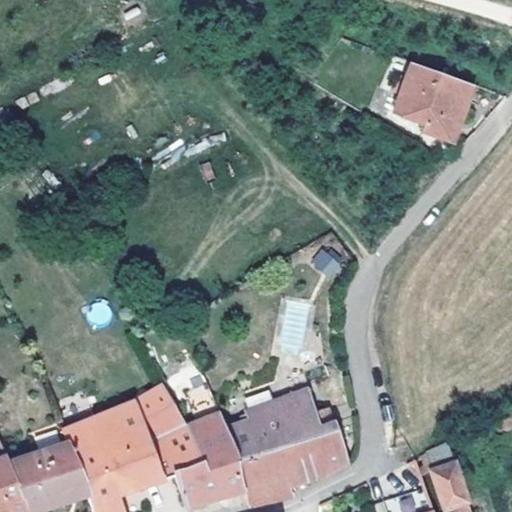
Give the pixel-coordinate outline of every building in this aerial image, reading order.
[(470,84),(411,63),(393,113),(425,125),(423,131),(449,141),(470,84)] [(310,262),(331,280),(343,265),(323,248),(310,262)] [(65,427),(65,442),(84,489),(86,494),(91,511),(159,511),(154,475),(167,473),(165,461),(183,458),(177,436),(163,384),(132,400),(65,427)] [(250,423),(227,427),(246,504),(292,495),(290,486),(302,481),(320,475),(349,461),(335,420),(333,422),(321,426),(316,410),(309,389),(245,413),(250,423)] [(328,407),(316,410),(321,426),(333,422),(328,407)] [(183,458),(165,461),(167,473),(154,475),(159,511),(192,511),(197,511),(246,504),(227,427),(220,412),(177,436),(183,458)] [(511,427),(511,413),(479,430),(484,440),(511,427)] [(17,458),(9,461),(28,511),(30,511),(54,504),(71,499),(69,494),(84,489),(65,442),(17,458)] [(426,454),(432,470),(445,509),(453,505),(467,498),(448,444),(426,454)] [(12,445),(4,448),(7,455),(9,461),(17,458),(12,445)] [(426,454),(416,458),(421,474),(432,470),(426,454)] [(7,455),(0,457),(0,511),(28,511),(9,461),(7,455)] [(84,489),(69,494),(71,499),(86,494),(84,489)] [(333,497),(320,504),(318,511),(335,511),(338,511),(333,497)] [(467,498),(453,505),(455,511),(463,511),(471,509),(467,498)]
